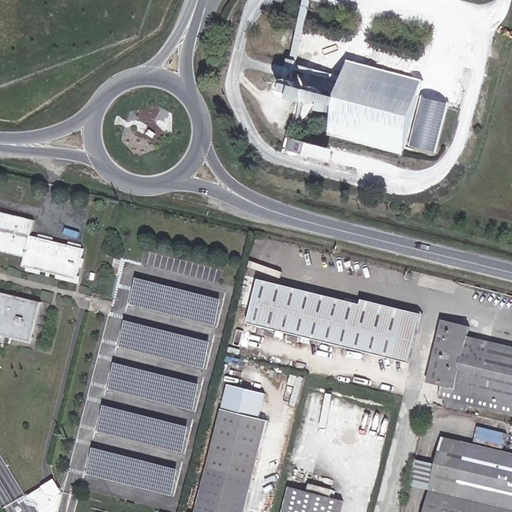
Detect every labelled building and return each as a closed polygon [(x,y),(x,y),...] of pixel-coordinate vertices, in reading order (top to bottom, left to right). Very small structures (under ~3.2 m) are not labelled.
[(305,74),(286,69),(290,51),(281,49),(280,54),(278,60),(272,80),(301,88),(305,74)] [(265,57),(278,60),(280,54),(267,51),(265,57)] [(322,124),(396,146),(418,72),(344,51),(322,124)] [(315,100),(322,101),(326,85),(320,83),(321,79),(305,74),(301,88),(317,93),(315,100)] [(277,139),(288,142),(291,129),(295,112),(285,110),(277,139)] [(315,151),(320,137),(291,129),(288,142),(315,151)] [(0,243),(24,250),(22,258),(75,272),(83,242),(31,227),(33,221),(0,211),(0,243)] [(106,274),(114,276),(119,255),(110,253),(106,274)] [(88,292),(0,270),(0,289),(3,291),(6,280),(86,300),(88,292)] [(102,291),(110,292),(114,276),(106,274),(102,290),(102,291)] [(245,318),(403,360),(416,309),(357,294),(356,299),(256,274),(245,318)] [(212,322),(219,296),(133,276),(127,303),(212,322)] [(0,332),(10,335),(20,295),(3,291),(0,289),(0,332)] [(202,365),(209,338),(123,318),(117,345),(202,365)] [(511,343),(492,339),(495,328),(466,321),(450,382),(465,386),(462,398),(511,410),(511,343)] [(193,407),(199,381),(114,361),(107,387),(193,407)] [(218,459),(203,511),(246,511),(273,411),(233,401),(218,459)] [(183,449),(189,423),(104,403),(98,430),(183,449)] [(511,511),(511,451),(445,433),(438,462),(432,486),(425,511),(511,511)] [(173,492),(179,465),(94,445),(88,472),(173,492)] [(432,486),(438,462),(419,457),(413,482),(432,486)] [(316,481),(314,489),(336,495),(338,487),(316,481)] [(288,511),(345,511),(349,499),(296,484),(288,511)]
